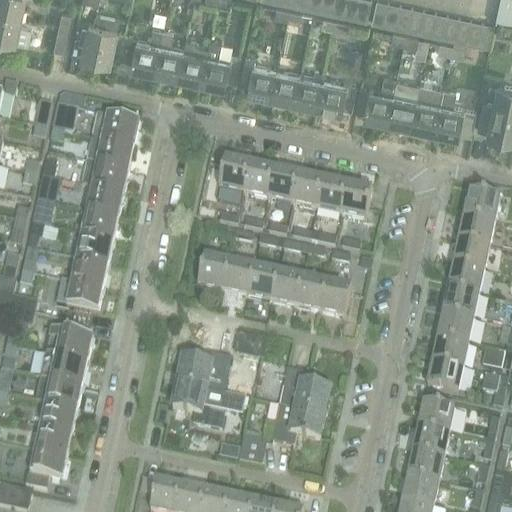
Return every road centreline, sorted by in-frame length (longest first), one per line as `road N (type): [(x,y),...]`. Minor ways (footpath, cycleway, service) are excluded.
road 1 (residential): [(368,501),(113,445)]
road 2 (residential): [(397,358),(143,302)]
road 3 (residential): [(434,174),(182,120)]
road 4 (residential): [(397,358),(434,174)]
road 5 (residential): [(182,120),(0,76)]
road 6 (residential): [(143,302),(182,120)]
road 7 (residential): [(113,445),(143,302)]
road 8 (residential): [(368,501),(397,358)]
